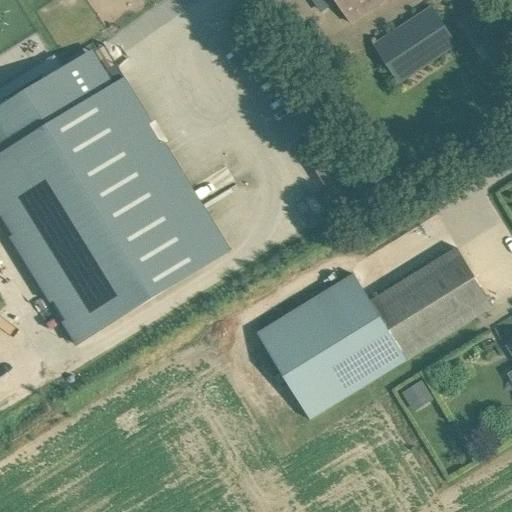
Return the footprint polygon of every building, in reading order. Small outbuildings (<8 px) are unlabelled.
[(265,0),(257,5),(276,35),(294,24),(279,0),(265,0)] [(384,0),(335,0),(351,23),(384,0)] [(375,45),(399,83),(440,56),(456,45),(432,7),(416,18),(375,45)] [(320,27),(305,38),(327,68),(342,58),(320,27)] [(0,162),(63,265),(37,281),(50,303),(54,300),(66,320),(62,322),(76,344),(205,264),(79,60),(60,72),(57,67),(0,101),(0,162)] [(354,273),(257,333),(311,420),(494,307),(458,248),(371,301),(354,273)] [(403,394),(414,411),(433,399),(422,381),(403,394)]
